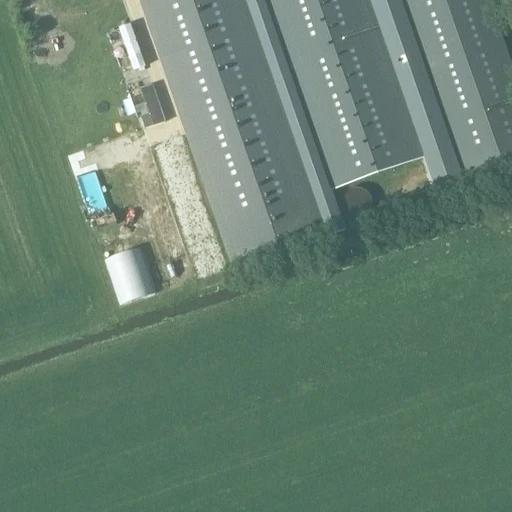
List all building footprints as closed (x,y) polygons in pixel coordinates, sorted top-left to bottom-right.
[(138,0),(144,18),(183,129),(232,271),(344,232),(331,191),(263,0),(138,0)] [(263,0),(331,191),(424,158),(369,0),(263,0)] [(400,0),(467,191),(511,174),(511,65),(489,0),(400,0)] [(144,18),(139,3),(95,18),(188,287),(232,271),(183,129),(144,18)] [(360,222),(367,218),(371,213),(372,207),(372,200),(369,195),(362,189),(354,188),(346,191),(340,197),(337,205),(339,213),(344,219),(352,223),(360,222)]
